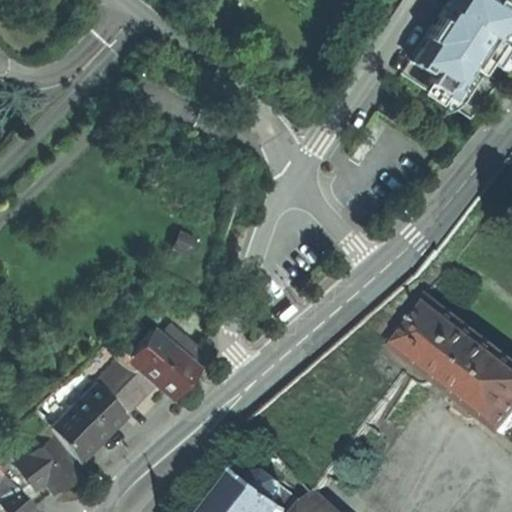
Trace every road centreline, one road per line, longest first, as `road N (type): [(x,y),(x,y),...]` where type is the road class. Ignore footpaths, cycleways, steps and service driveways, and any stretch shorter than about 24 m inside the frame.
road 1 (residential): [(124,0),(232,89),(275,141),(293,184)]
road 2 (residential): [(415,0),(293,184)]
road 3 (residential): [(293,184),(261,241),(232,325),(233,355),(254,383)]
road 4 (tertiary): [(511,123),(378,274)]
road 5 (tertiary): [(254,383),(195,419),(117,488),(103,511)]
road 6 (tertiary): [(378,274),(254,383)]
road 7 (tertiary): [(152,511),(235,419),(254,383)]
road 8 (residential): [(378,274),(293,184)]
